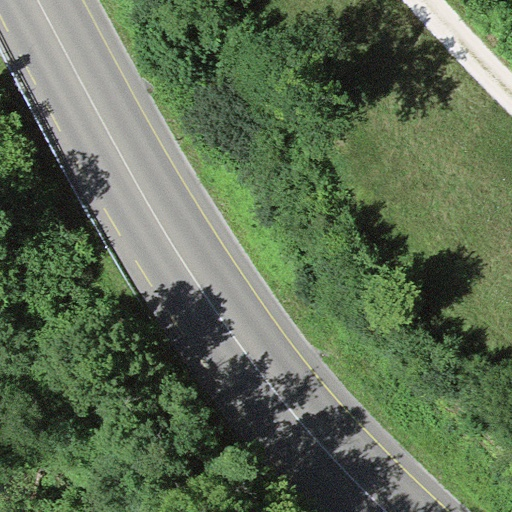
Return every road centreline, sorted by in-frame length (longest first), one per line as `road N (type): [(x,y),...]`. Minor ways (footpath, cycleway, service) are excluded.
road 1 (primary): [(389,511),(228,327),(164,233),(37,0)]
road 2 (track): [(421,0),(511,96)]
